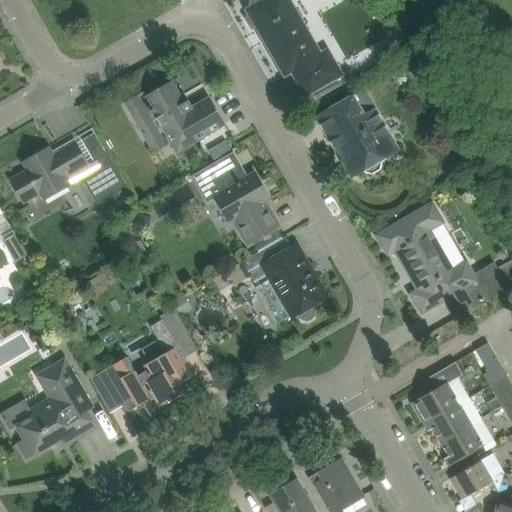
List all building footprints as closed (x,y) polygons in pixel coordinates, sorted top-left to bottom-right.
[(251,7),(246,10),(249,15),(247,19),(252,28),(257,28),(285,76),(291,72),(305,96),(310,105),(354,80),(348,70),(341,73),(328,50),(321,54),(289,0),(255,0),(251,3),(251,7)] [(144,93),(124,104),(134,121),(139,130),(155,121),(158,119),(172,143),(177,152),(207,135),(225,125),(209,98),(193,108),(189,101),(184,103),(175,89),(172,82),(161,88),(146,96),(144,93)] [(349,100),(335,107),(318,117),(337,151),(340,149),(355,174),(364,169),(365,172),(372,174),(379,170),(381,163),(380,160),(397,150),(372,106),(357,115),(349,100)] [(229,140),(219,145),(224,153),(233,147),(229,140)] [(27,171),(10,180),(20,198),(24,203),(24,204),(40,194),(44,200),(57,193),(70,185),(67,179),(78,172),(82,179),(97,205),(127,188),(107,154),(95,160),(88,165),(85,160),(75,143),(53,156),(49,148),(23,163),(27,171)] [(248,245),(262,237),(279,226),(265,202),(270,199),(255,173),(247,178),(233,154),(193,177),(207,202),(215,197),(229,222),(234,220),(248,245)] [(433,204),(394,226),(377,236),(388,255),(395,251),(418,291),(411,295),(422,314),(445,300),(455,320),(509,289),(497,269),(477,280),(467,263),(466,263),(443,223),(444,223),(433,204)] [(16,236),(4,242),(16,263),(28,256),(16,236)] [(297,245),(279,255),(262,265),(270,279),(255,288),(277,325),(283,321),(292,317),(297,314),(300,319),(305,321),(311,320),(314,316),(315,311),(312,306),(327,297),(316,278),(311,281),(305,271),(310,268),(297,245)] [(511,258),(497,267),(507,284),(511,281),(511,258)] [(239,264),(225,272),(234,287),(248,279),(239,264)] [(183,298),(173,304),(181,317),(191,311),(183,298)] [(165,319),(162,321),(151,327),(158,340),(164,337),(168,344),(171,342),(176,339),(175,336),(165,319)] [(175,348),(164,354),(147,364),(135,371),(128,357),(102,372),(122,406),(126,413),(137,406),(139,410),(152,402),(151,400),(155,398),(160,407),(180,395),(187,392),(181,382),(195,375),(195,374),(194,374),(185,358),(178,347),(179,347),(178,346),(175,348)] [(507,376),(501,366),(495,355),(487,360),(484,361),(490,371),(487,373),(485,379),(490,386),(507,376)] [(93,409),(83,391),(65,360),(37,376),(50,399),(31,410),(34,416),(16,426),(24,440),(18,443),(27,459),(58,441),(62,448),(96,428),(87,412),(93,409)] [(430,393),(412,403),(424,425),(459,404),(452,392),(447,384),(457,378),(463,375),(456,363),(455,362),(430,377),(436,389),(430,393)] [(490,386),(497,398),(503,394),(511,388),(511,384),(507,376),(490,386)] [(511,401),(511,389),(497,398),(502,407),(508,403),(511,401)] [(429,423),(441,443),(471,425),(459,404),(424,425),(425,425),(429,423)] [(483,447),(471,425),(441,443),(453,464),(483,447)] [(493,454),(481,461),(468,469),(450,479),(462,500),(471,495),(477,505),(499,492),(499,493),(503,477),(502,474),(504,473),(493,454)] [(342,511),(342,510),(353,503),(362,498),(341,460),(333,464),(328,461),(322,465),(322,470),(319,472),(323,479),(312,485),(327,511),(342,511)] [(314,511),(296,481),(271,495),(275,502),(265,508),(267,511),(314,511)] [(511,511),(511,493),(509,503),(498,501),(500,494),(499,493),(499,492),(477,505),(469,510),(469,511),(511,511)]
